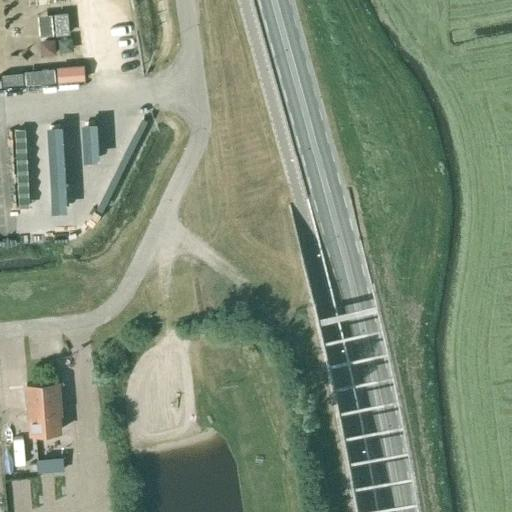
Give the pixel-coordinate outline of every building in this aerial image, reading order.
[(31,0),(33,23),(43,23),(41,0),(31,0)] [(64,6),(48,6),(48,29),(65,28),(64,6)] [(49,52),(48,33),(34,34),(35,53),(49,52)] [(51,51),(52,77),(75,76),(74,50),(51,51)] [(16,69),(0,69),(0,80),(16,80),(16,69)] [(38,82),(38,96),(56,95),(56,81),(38,82)] [(45,121),(46,144),(59,143),(58,120),(45,121)] [(9,126),(12,212),(28,212),(25,144),(40,144),(39,124),(9,126)] [(80,212),(91,218),(103,196),(92,190),(80,212)] [(60,430),(58,413),(60,412),(58,380),(26,383),(30,433),(60,430)] [(29,467),(29,476),(37,475),(36,466),(29,467)]
